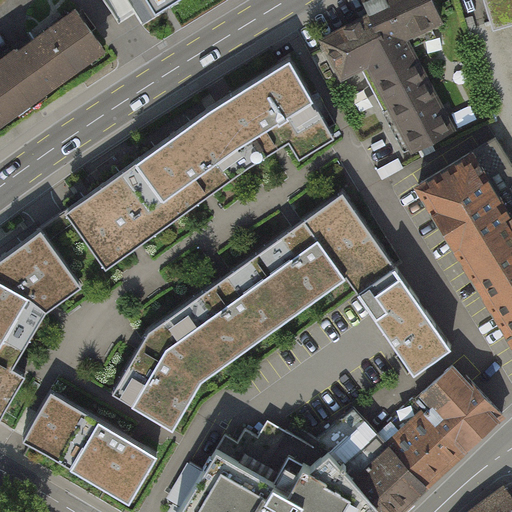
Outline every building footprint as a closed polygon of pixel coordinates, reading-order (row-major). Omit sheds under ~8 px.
[(149,0),(156,11),(166,6),(175,0),(149,0)] [(375,0),(364,6),(369,16),(323,40),(344,82),(367,71),(411,155),(458,131),(411,42),(445,25),(432,0),(375,0)] [(511,0),(486,0),(495,30),(511,25),(511,0)] [(31,99),(103,48),(77,11),(4,62),(31,99)] [(170,135),(66,210),(107,267),(249,165),(291,140),(301,157),(335,136),(291,57),(210,107),(170,135)] [(0,120),(31,99),(4,62),(0,65),(0,120)] [(476,278),(511,335),(511,165),(496,137),(420,184),(476,278)] [(397,266),(344,190),(150,329),(114,390),(174,427),(201,378),(348,274),(360,292),(397,266)] [(0,256),(0,417),(27,374),(13,365),(47,309),(84,284),(41,228),(0,256)] [(397,266),(360,292),(414,370),(452,344),(397,266)] [(453,365),(415,399),(463,450),(504,413),(468,375),(465,378),(453,365)] [(51,392),(24,440),(129,500),(156,452),(51,392)] [(463,450),(415,399),(378,433),(426,485),(463,450)] [(376,504),(383,511),(396,511),(426,485),(378,433),(355,406),(318,437),(330,449),(376,504)] [(218,447),(179,511),(366,511),(371,508),(376,504),(330,449),(325,454),(311,466),(308,463),(314,447),(286,431),(278,445),(246,427),(230,454),(218,447)] [(511,511),(511,496),(506,489),(473,511),(511,511)]
